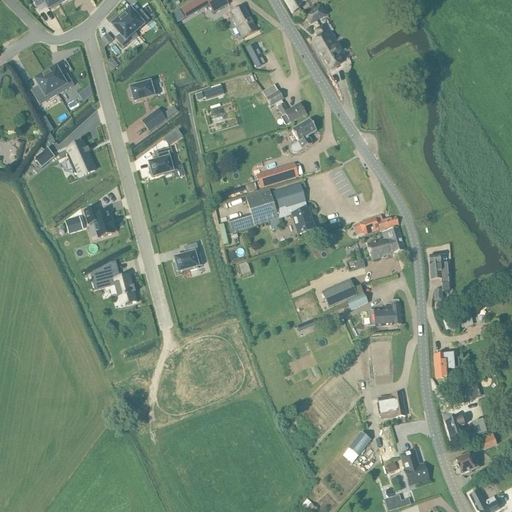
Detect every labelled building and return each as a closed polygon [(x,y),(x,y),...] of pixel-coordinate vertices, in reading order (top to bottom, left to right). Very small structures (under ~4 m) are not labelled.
[(56,0),(42,0),(48,9),(50,8),(51,10),(60,5),(56,0)] [(208,0),(215,13),(226,8),(221,0),(208,0)] [(286,0),(287,2),(292,11),(301,6),(297,0),(286,0)] [(257,32),(244,6),(233,11),(241,26),(238,28),(243,39),(257,32)] [(311,24),(316,21),(325,16),(320,8),(307,17),(311,24)] [(127,10),(120,16),(134,33),(149,20),(141,10),(135,15),(130,10),(128,11),(127,10)] [(182,14),(173,19),(177,25),(179,24),(181,27),(189,22),(187,19),(186,20),(182,14)] [(113,24),(112,26),(120,35),(115,39),(123,49),(138,36),(134,33),(120,16),(112,23),(113,24)] [(342,64),(337,56),(338,56),(338,55),(339,54),(339,53),(339,52),(339,51),(339,50),(338,50),(338,49),(337,49),(336,48),(335,48),(334,48),(333,48),(325,35),(327,34),(322,27),(316,31),(320,38),(313,42),(331,71),(342,64)] [(107,34),(101,39),(104,49),(113,41),(107,34)] [(254,43),(261,56),(272,51),(265,37),(254,43)] [(251,46),(246,49),(256,69),(265,65),(255,44),(253,45),(253,44),(251,45),(251,46)] [(53,67),(44,72),(58,96),(74,86),(67,74),(62,78),(55,68),(54,69),(53,67)] [(38,86),(30,91),(40,107),(58,96),(44,72),(35,77),(36,79),(34,80),(38,86)] [(131,90),(128,91),(131,99),(133,99),(134,102),(158,96),(154,82),(148,84),(148,82),(141,84),(141,85),(130,88),(131,90)] [(278,82),(264,91),(279,116),(293,107),(278,82)] [(221,87),(204,93),(206,100),(223,95),(221,87)] [(159,107),(140,124),(150,134),(169,117),(159,107)] [(46,117),(40,120),(46,134),(51,132),(46,117)] [(291,147),(291,150),(293,153),(295,154),(297,153),(303,150),(312,145),(308,137),(316,132),(310,121),(292,132),(298,143),(293,146),(291,147)] [(177,131),(164,140),(168,146),(182,137),(177,131)] [(9,160),(11,161),(10,167),(18,169),(24,143),(17,141),(15,146),(12,146),(9,160)] [(69,155),(66,156),(75,175),(78,174),(79,178),(95,171),(87,153),(82,155),(81,153),(86,151),(83,144),(67,151),(69,155)] [(47,148),(36,162),(41,169),(55,158),(47,148)] [(150,168),(148,169),(151,177),(153,176),(153,178),(164,175),(164,176),(172,174),(171,172),(177,171),(171,148),(153,153),(156,162),(149,164),(150,168)] [(294,165),(271,172),(257,176),(261,190),(298,178),(297,175),(294,165)] [(247,192),(256,190),(254,183),(246,185),(247,192)] [(291,216),(307,210),(305,204),(306,203),(300,184),(271,193),(270,190),(245,198),(251,215),(227,223),(232,235),(269,223),(272,232),(279,230),(276,221),(291,216)] [(97,207),(83,211),(88,226),(93,224),(98,240),(114,235),(114,233),(115,233),(111,219),(109,219),(107,213),(99,215),(97,207)] [(308,210),(307,210),(291,216),(291,217),(297,236),(314,230),(308,210)] [(360,224),(353,226),(356,235),(362,233),(364,238),(380,232),(389,229),(394,227),(399,226),(396,217),(392,219),(386,220),(383,221),(381,216),(360,223),(360,224)] [(371,261),(395,254),(405,251),(398,229),(381,234),(383,240),(366,245),(371,261)] [(176,263),(174,264),(176,272),(178,272),(178,273),(189,270),(190,272),(197,270),(197,267),(202,266),(196,244),(184,247),(186,256),(174,259),(176,263)] [(442,290),(434,290),(435,300),(443,300),(442,292),(449,291),(446,264),(441,265),(440,255),(429,256),(430,266),(431,280),(441,279),(442,290)] [(362,261),(355,263),(357,270),(365,268),(362,261)] [(238,266),(243,278),(251,275),(247,263),(238,266)] [(110,267),(93,277),(95,284),(110,280),(111,285),(114,284),(120,307),(136,303),(129,276),(113,280),(110,267)] [(365,276),(354,279),(356,287),(372,283),(370,275),(365,276)] [(350,281),(321,293),(328,309),(357,296),(350,281)] [(364,294),(346,301),(351,312),(368,304),(364,294)] [(185,297),(173,299),(175,314),(187,312),(185,297)] [(391,307),(383,307),(384,310),(369,312),(370,326),(384,325),(384,327),(393,326),(403,325),(401,305),(399,306),(398,301),(390,301),(391,307)] [(466,312),(454,315),(458,330),(469,327),(466,312)] [(451,317),(443,319),(446,330),(454,328),(451,317)] [(296,326),(298,331),(303,329),(304,331),(312,328),(309,321),(296,326)] [(434,356),(436,380),(445,379),(444,370),(460,369),(459,358),(454,359),(453,354),(434,356)] [(455,385),(462,403),(481,397),(475,379),(455,385)] [(381,419),(395,417),(395,418),(405,416),(401,395),(391,396),(392,397),(378,400),(381,419)] [(457,427),(463,426),(460,417),(445,422),(451,441),(460,438),(457,427)] [(486,433),(483,421),(472,424),(475,436),(486,433)] [(349,449),(358,457),(370,441),(361,434),(349,449)] [(492,439),(479,443),(482,451),(489,449),(493,447),(495,447),(492,439)] [(406,479),(407,479),(409,486),(428,480),(429,481),(424,465),(423,465),(424,467),(419,469),(414,452),(400,456),(405,471),(403,471),(406,479)] [(480,469),(474,454),(469,456),(468,456),(456,460),(461,475),(469,472),(480,469)] [(398,462),(391,464),(393,473),(401,471),(398,462)] [(478,492),(470,496),(478,511),(494,511),(499,509),(493,499),(484,504),(478,492)] [(399,496),(384,501),(387,511),(390,511),(410,506),(408,500),(401,502),(399,496)] [(315,511),(318,509),(307,500),(300,508),(305,511),(315,511)]
